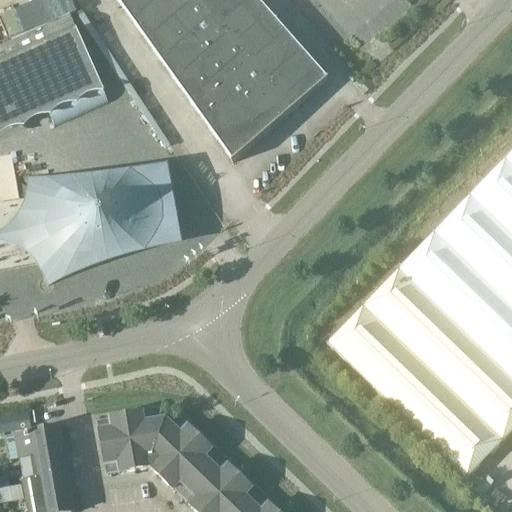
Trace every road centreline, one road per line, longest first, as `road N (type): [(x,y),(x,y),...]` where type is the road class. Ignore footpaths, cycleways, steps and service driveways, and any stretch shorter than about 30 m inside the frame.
road 1 (unclassified): [(186,324),(508,0)]
road 2 (unclassified): [(374,511),(186,324)]
road 3 (residential): [(67,358),(93,511)]
road 4 (unclassified): [(67,358),(186,324)]
